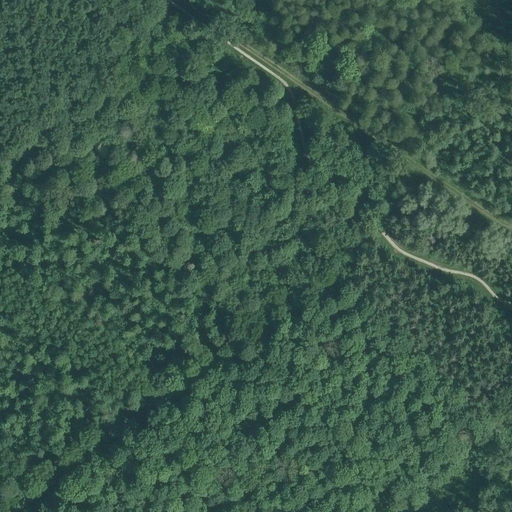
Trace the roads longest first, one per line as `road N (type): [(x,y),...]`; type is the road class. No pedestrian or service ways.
road 1 (track): [(286,84),(290,79),(511,228)]
road 2 (track): [(290,79),(180,0)]
